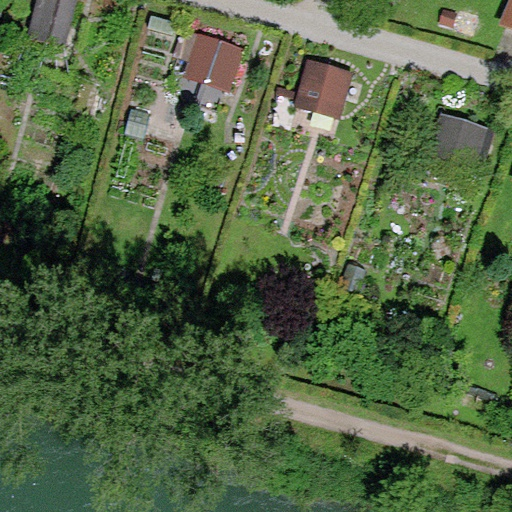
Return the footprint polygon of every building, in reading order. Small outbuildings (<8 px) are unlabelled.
[(76,0),(39,0),(30,37),(66,46),(76,0)] [(511,0),(502,27),(511,31),(511,0)] [(245,47),(200,32),(185,76),(230,91),(245,47)] [(352,70),(308,58),(296,104),(341,115),(352,70)] [(490,126),(441,113),(430,156),(479,168),(490,126)]
